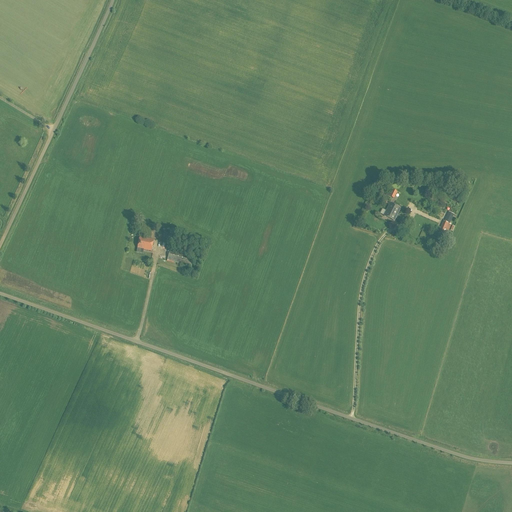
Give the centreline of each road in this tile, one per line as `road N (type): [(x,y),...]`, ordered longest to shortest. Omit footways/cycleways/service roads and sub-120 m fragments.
road 1 (unclassified): [(511,463),(441,449),(0,294)]
road 2 (unclassified): [(0,246),(113,0)]
